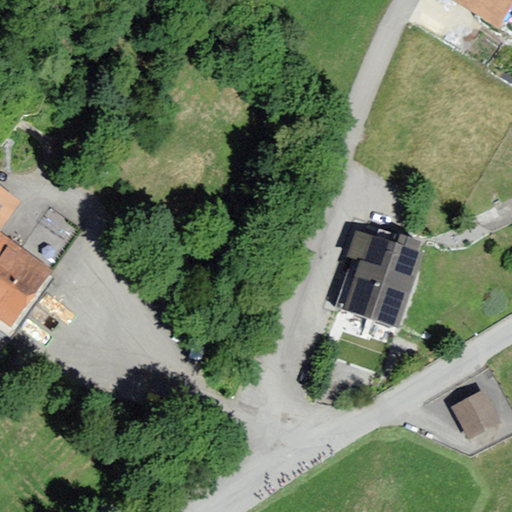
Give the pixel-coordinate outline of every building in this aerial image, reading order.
[(511,0),(444,0),(442,3),(497,36),(511,10),(511,0)] [(0,201),(0,326),(38,272),(0,244),(0,220),(9,208),(0,201)] [(511,201),(469,217),(476,236),(511,222),(511,201)] [(419,267),(360,245),(332,320),(391,342),(419,267)] [(479,393),(444,410),(460,446),(496,429),(479,393)]
